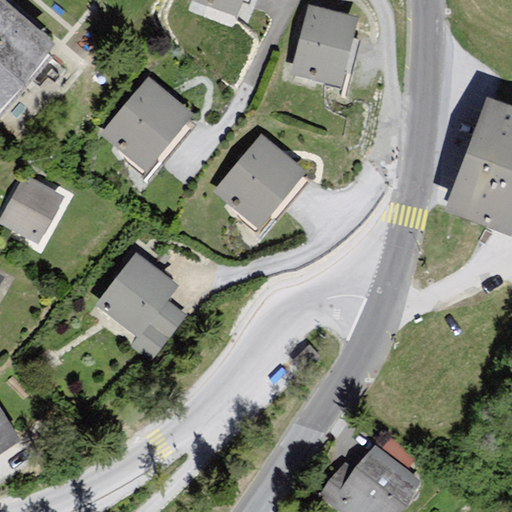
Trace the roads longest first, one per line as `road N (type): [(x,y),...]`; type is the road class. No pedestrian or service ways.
road 1 (tertiary): [(386,295),(302,306),(151,465),(49,511)]
road 2 (tertiary): [(426,0),(416,176),(386,295)]
road 3 (tertiary): [(383,317),(258,511)]
road 4 (residential): [(383,317),(511,266)]
